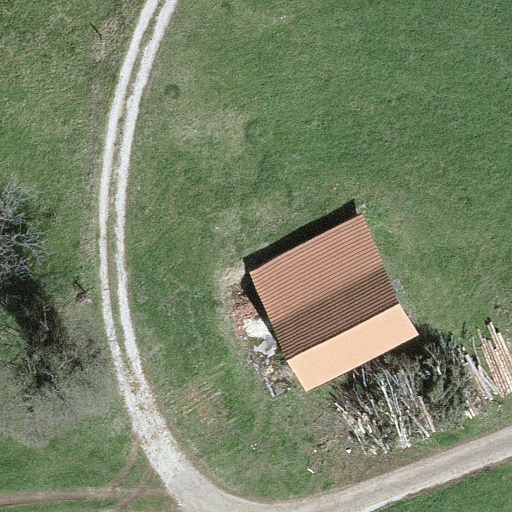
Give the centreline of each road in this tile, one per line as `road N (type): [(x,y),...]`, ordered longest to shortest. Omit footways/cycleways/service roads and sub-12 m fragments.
road 1 (track): [(212,511),(166,459),(140,406),(122,351),(112,275),(118,135),(161,0)]
road 2 (track): [(198,496),(0,508)]
road 3 (track): [(511,447),(330,511)]
